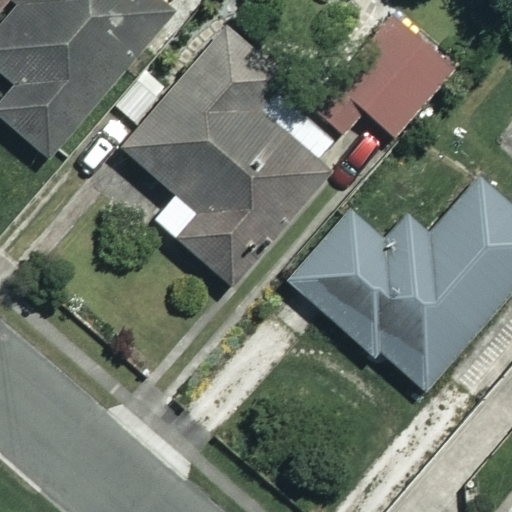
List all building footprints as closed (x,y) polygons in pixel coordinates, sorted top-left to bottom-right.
[(172,5),(166,0),(3,0),(0,4),(0,78),(8,86),(0,94),(0,117),(39,153),(172,5)] [(449,63),(395,16),(313,109),(338,131),(359,107),(389,133),(449,63)] [(274,70),(219,25),(118,147),(173,193),(150,220),(224,281),(328,156),(253,94),(274,70)] [(511,215),(473,181),(426,233),(398,208),(373,236),(346,211),(286,279),(413,392),(511,280),(511,215)] [(511,511),(511,501),(502,511),(511,511)]
